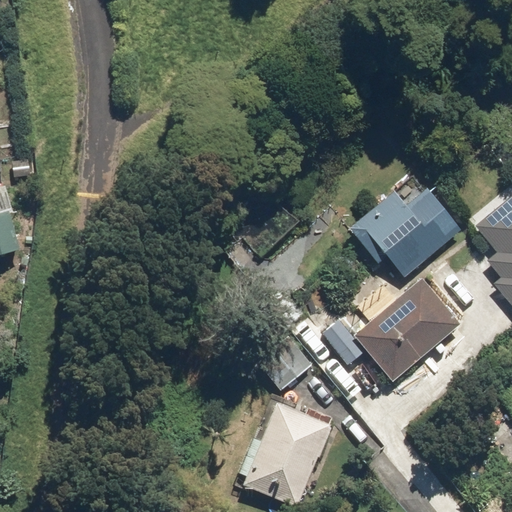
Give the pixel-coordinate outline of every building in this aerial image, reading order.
[(0,256),(15,252),(3,214),(0,151),(0,256)] [(511,187),(509,185),(468,221),(494,250),(482,261),(497,278),(487,287),(511,315),(511,187)] [(390,194),(340,234),(369,270),(382,260),(398,281),(456,235),(420,191),(400,207),(390,194)] [(457,328),(417,280),(357,330),(345,316),(319,338),(344,368),(359,355),(386,387),(457,328)] [(309,364),(284,337),(254,364),(279,392),(309,364)] [(292,511),(328,429),(269,404),(233,488),(288,511),(292,511)]
